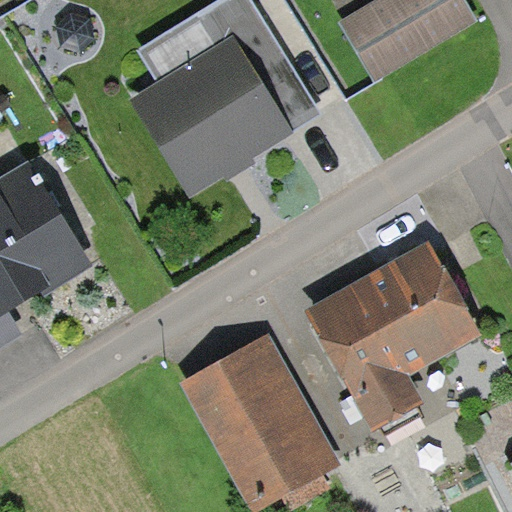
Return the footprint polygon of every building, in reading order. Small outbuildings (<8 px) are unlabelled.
[(256,162),(255,159),(296,134),(293,130),(320,114),(250,0),(221,0),(135,52),(154,83),(128,98),(190,201),(238,173),(256,162)] [(468,0),(372,0),(339,20),(377,84),(482,22),(468,0)] [(0,122),(8,118),(0,103),(0,122)] [(0,348),(18,338),(6,317),(92,268),(33,168),(0,187),(0,348)] [(364,284),(307,315),(373,434),(426,405),(412,378),(485,338),(434,245),(364,284)] [(268,334),(182,384),(256,511),(343,461),(268,334)]
